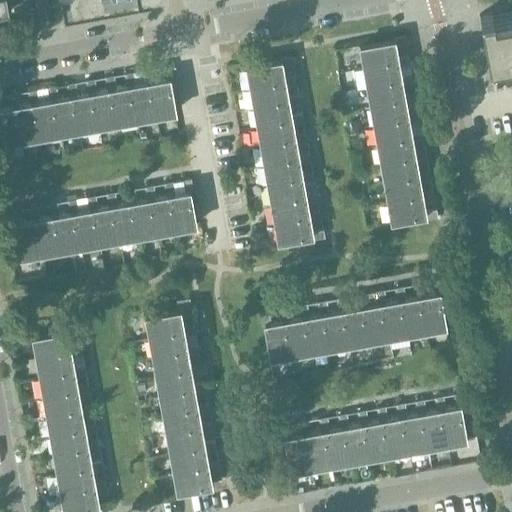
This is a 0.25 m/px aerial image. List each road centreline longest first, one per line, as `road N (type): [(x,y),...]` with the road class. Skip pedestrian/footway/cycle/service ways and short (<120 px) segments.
road 1 (residential): [(293,511),(511,474)]
road 2 (residential): [(219,249),(183,31)]
road 3 (residential): [(183,31),(0,62)]
road 4 (residential): [(183,31),(312,7)]
